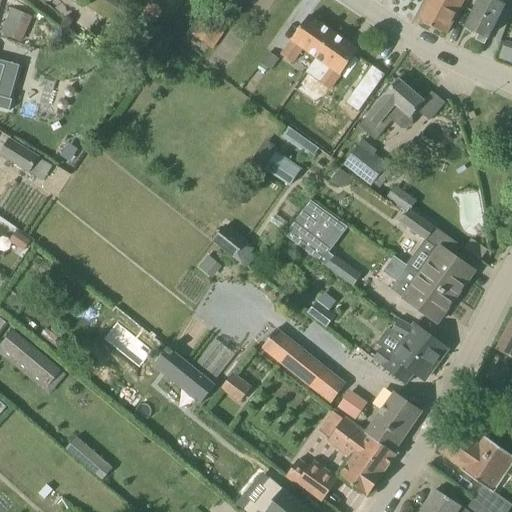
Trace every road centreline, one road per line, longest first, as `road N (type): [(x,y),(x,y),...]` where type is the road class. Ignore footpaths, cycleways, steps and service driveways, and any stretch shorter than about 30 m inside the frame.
road 1 (tertiary): [(380,511),(426,441),(511,266)]
road 2 (tertiary): [(511,81),(426,47),(350,0)]
